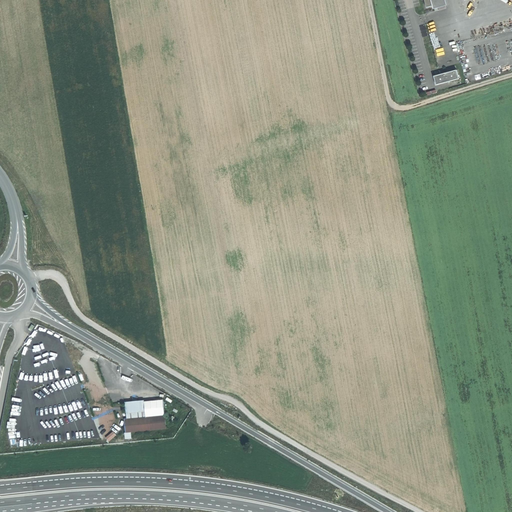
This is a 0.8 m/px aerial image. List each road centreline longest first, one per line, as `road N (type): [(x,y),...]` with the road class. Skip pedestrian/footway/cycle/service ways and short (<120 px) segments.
road 1 (track): [(25,281),(58,277),(83,318),(410,511)]
road 2 (trunk): [(325,511),(186,484),(0,490)]
road 3 (secondary): [(387,511),(132,364)]
road 4 (trunk): [(0,502),(148,494),(277,511)]
road 5 (track): [(511,74),(396,106),(387,96),(369,0)]
road 6 (trunk): [(13,511),(128,500),(242,511)]
